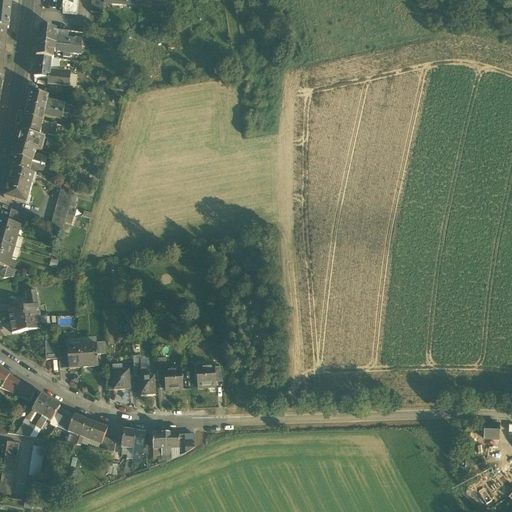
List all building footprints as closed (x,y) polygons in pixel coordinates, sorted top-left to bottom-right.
[(63,16),(77,17),(78,0),(64,0),(64,2),(63,4),(63,8),(63,10),(63,12),(63,16)] [(91,0),(91,15),(103,16),(104,6),(103,0),(91,0)] [(167,0),(103,0),(104,6),(112,6),(112,2),(128,3),(127,7),(137,8),(137,6),(146,7),(146,3),(160,4),(160,8),(167,8),(167,0)] [(0,15),(3,16),(3,13),(10,14),(12,3),(0,2),(0,15)] [(0,29),(9,30),(10,14),(3,13),(3,16),(0,15),(0,29)] [(9,31),(9,30),(0,29),(0,45),(5,47),(7,30),(9,31)] [(40,30),(38,45),(55,46),(56,40),(56,32),(40,30)] [(69,33),(56,32),(56,40),(67,41),(69,41),(69,33)] [(69,41),(67,41),(66,48),(70,48),(80,49),(81,42),(74,41),(73,42),(69,41)] [(284,45),(285,56),(296,54),(294,43),(284,45)] [(38,45),(37,53),(54,55),(54,54),(55,46),(38,45)] [(69,55),(70,48),(66,48),(55,46),(54,54),(69,55)] [(70,48),(69,55),(81,57),(82,50),(80,49),(70,48)] [(37,53),(37,59),(52,60),(54,61),(54,55),(37,53)] [(34,79),(49,81),(50,75),(52,60),(37,59),(34,79)] [(52,60),(50,75),(58,76),(58,72),(60,61),(54,61),(52,60)] [(71,77),(58,76),(50,75),(49,81),(48,88),(69,90),(69,89),(71,77)] [(78,78),(71,77),(69,89),(76,90),(78,78)] [(99,84),(107,85),(109,78),(100,77),(99,84)] [(28,108),(46,112),(48,103),(49,98),(31,94),(28,108)] [(65,107),(48,103),(46,112),(63,116),(65,107)] [(65,107),(63,116),(68,117),(74,118),(76,109),(65,107)] [(28,108),(25,120),(43,124),(44,119),(46,112),(28,108)] [(246,110),(248,126),(259,125),(256,109),(246,110)] [(63,116),(46,112),(44,119),(62,123),(63,116)] [(42,128),(43,124),(25,120),(22,132),(40,136),(40,135),(42,128)] [(48,137),(55,138),(57,127),(51,125),(50,130),(48,137)] [(50,130),(42,128),(40,135),(40,136),(48,138),(48,137),(50,130)] [(22,134),(18,147),(36,152),(41,153),(44,143),(45,144),(46,140),(22,134)] [(47,140),(46,147),(57,149),(59,143),(47,140)] [(18,147),(15,159),(31,164),(44,167),(49,169),(50,162),(37,158),(35,159),(34,159),(36,152),(18,147)] [(15,159),(12,170),(28,175),(30,169),(31,164),(15,159)] [(44,167),(31,164),(30,169),(42,173),(44,167)] [(33,176),(28,175),(12,170),(4,199),(26,204),(28,197),(29,197),(33,184),(31,184),(33,176)] [(61,191),(55,212),(67,215),(69,207),(72,197),(61,191)] [(69,207),(74,209),(77,198),(72,197),(69,207)] [(11,210),(9,218),(26,223),(27,218),(11,210)] [(64,226),(67,215),(55,212),(50,230),(61,235),(64,226)] [(83,218),(90,220),(92,214),(84,212),(83,218)] [(72,217),(67,215),(64,226),(71,228),(74,217),(72,217)] [(24,229),(26,223),(9,218),(8,223),(21,227),(20,228),(24,229)] [(0,221),(0,232),(18,238),(20,228),(21,227),(8,223),(0,221)] [(69,237),(71,228),(64,226),(61,235),(69,237)] [(0,243),(15,248),(18,238),(0,232),(0,243)] [(23,239),(18,238),(15,248),(20,250),(23,239)] [(0,255),(12,259),(15,248),(0,243),(0,255)] [(20,250),(15,248),(12,259),(18,260),(20,250)] [(8,269),(12,259),(0,255),(0,266),(7,269),(8,269)] [(59,262),(51,260),(49,267),(57,269),(59,262)] [(16,271),(8,269),(7,269),(6,274),(4,280),(14,278),(16,271)] [(27,293),(29,307),(36,306),(39,306),(36,292),(27,293)] [(9,310),(10,321),(25,319),(38,317),(36,306),(29,307),(9,310)] [(38,317),(25,319),(27,332),(40,329),(39,324),(38,317)] [(12,334),(27,332),(25,319),(10,321),(12,334)] [(80,341),(80,347),(97,346),(96,344),(96,338),(79,339),(80,341)] [(58,352),(58,342),(45,343),(46,361),(59,360),(58,352)] [(97,346),(98,356),(106,355),(105,343),(96,344),(97,346)] [(97,346),(80,347),(81,369),(98,368),(98,356),(97,346)] [(69,370),(81,369),(80,347),(67,348),(67,349),(68,349),(68,352),(69,370)] [(59,360),(59,370),(69,370),(68,352),(58,352),(59,360)] [(149,360),(140,360),(141,369),(149,368),(149,360)] [(112,372),(114,392),(131,390),(129,371),(123,372),(122,366),(114,367),(113,367),(113,372),(112,372)] [(139,377),(139,379),(150,379),(149,368),(141,369),(139,369),(139,377)] [(197,378),(198,389),(216,388),(216,383),(214,369),(214,368),(207,368),(207,370),(198,370),(199,378),(197,378)] [(214,369),(216,383),(223,383),(222,368),(214,369)] [(9,376),(2,371),(1,372),(0,373),(0,382),(2,383),(0,388),(1,389),(9,376)] [(165,390),(166,392),(183,391),(182,380),(180,380),(180,373),(172,373),(172,372),(165,372),(164,372),(165,378),(165,390)] [(29,402),(35,393),(9,376),(1,389),(29,402)] [(154,378),(150,379),(139,379),(140,397),(155,396),(154,378)] [(30,425),(35,428),(51,402),(42,396),(31,412),(32,412),(36,414),(30,425)] [(60,408),(51,402),(35,428),(40,431),(47,421),(51,423),(57,414),(60,408)] [(25,420),(22,424),(28,427),(30,425),(36,414),(32,412),(25,420)] [(55,428),(56,426),(62,417),(57,414),(51,423),(50,425),(55,428)] [(75,446),(76,446),(80,438),(86,420),(75,416),(72,423),(68,433),(70,434),(76,436),(72,445),(72,446),(75,446)] [(72,423),(62,417),(56,426),(68,433),(72,423)] [(89,441),(90,440),(96,424),(86,420),(80,438),(83,439),(89,441)] [(20,437),(29,438),(35,428),(30,425),(28,427),(22,424),(15,436),(20,437)] [(108,429),(96,424),(90,440),(100,444),(102,445),(105,438),(108,429)] [(511,425),(484,424),(483,438),(499,439),(500,437),(511,437),(511,425)] [(29,438),(35,439),(40,431),(35,428),(29,438)] [(127,460),(132,461),(136,433),(124,431),(121,449),(122,449),(121,455),(127,456),(127,460)] [(145,434),(136,433),(132,461),(141,462),(145,434)] [(76,436),(70,434),(66,442),(72,445),(76,436)] [(161,457),(166,457),(166,434),(153,434),(153,451),(161,450),(161,457)] [(179,434),(166,434),(166,457),(171,457),(171,450),(179,450),(179,434)] [(185,436),(185,454),(195,448),(194,435),(185,436)] [(83,439),(81,445),(87,447),(88,445),(98,449),(100,444),(90,440),(89,441),(83,439)] [(108,452),(114,453),(116,441),(110,440),(108,448),(108,452)] [(161,450),(153,451),(153,461),(159,461),(159,460),(161,459),(161,457),(161,450)] [(171,457),(172,460),(180,457),(179,450),(171,450),(171,457)] [(110,476),(116,477),(119,466),(112,465),(110,476)] [(493,497),(511,485),(507,479),(504,474),(478,491),(488,507),(496,502),(493,497)] [(0,498),(10,500),(11,495),(0,492),(0,498)]
